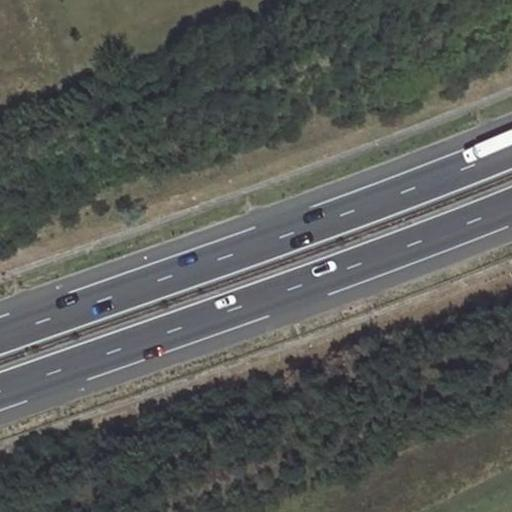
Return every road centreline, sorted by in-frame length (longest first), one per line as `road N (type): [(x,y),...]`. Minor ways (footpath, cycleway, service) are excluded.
road 1 (motorway): [(511,148),(0,335)]
road 2 (motorway): [(0,391),(511,206)]
